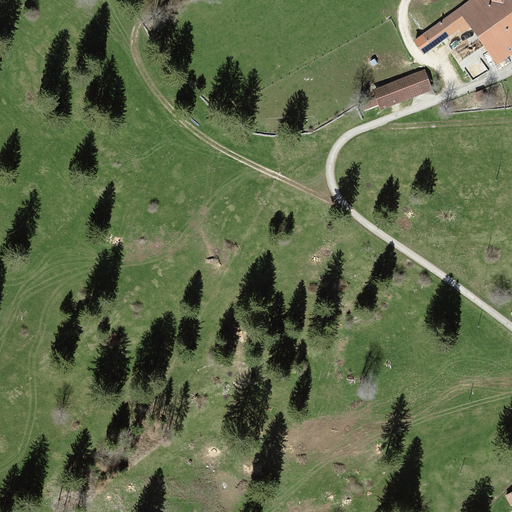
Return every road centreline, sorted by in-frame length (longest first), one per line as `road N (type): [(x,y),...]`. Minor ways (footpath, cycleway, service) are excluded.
road 1 (track): [(511,331),(351,214),(332,176),(336,149),(350,137),(453,93),(452,76),(407,35),(407,0)]
road 2 (track): [(161,0),(134,35),(135,54),(169,111),(199,137),(351,214)]
